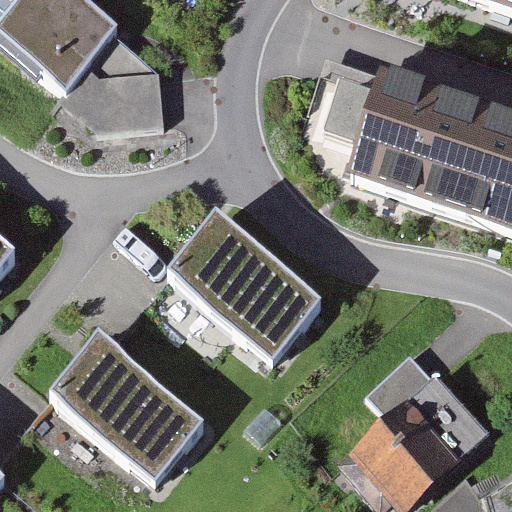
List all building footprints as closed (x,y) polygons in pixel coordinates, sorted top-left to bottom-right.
[(163,144),(159,85),(59,0),(4,0),(0,5),(0,68),(94,150),(163,144)] [(511,118),(382,72),(347,170),(511,228),(511,118)] [(324,325),(225,246),(181,302),(280,380),(324,325)] [(0,301),(19,277),(0,262),(0,301)] [(163,504),(207,446),(102,365),(58,423),(163,504)] [(445,408),(360,483),(385,511),(421,511),(487,454),(445,408)] [(0,476),(13,460),(0,451),(0,476)]
